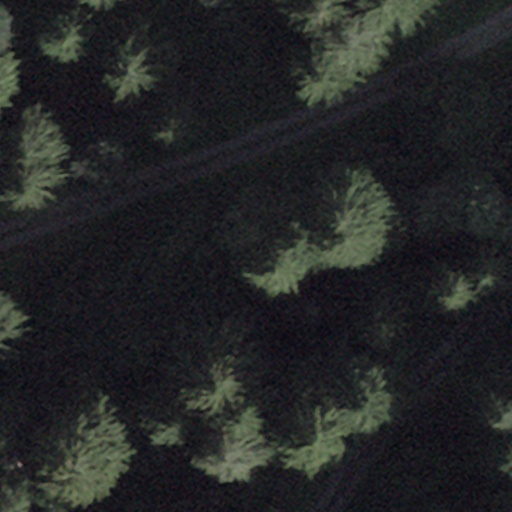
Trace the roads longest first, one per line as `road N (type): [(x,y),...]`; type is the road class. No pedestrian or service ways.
road 1 (track): [(0,231),(511,15)]
road 2 (track): [(357,511),(424,396),(511,307)]
